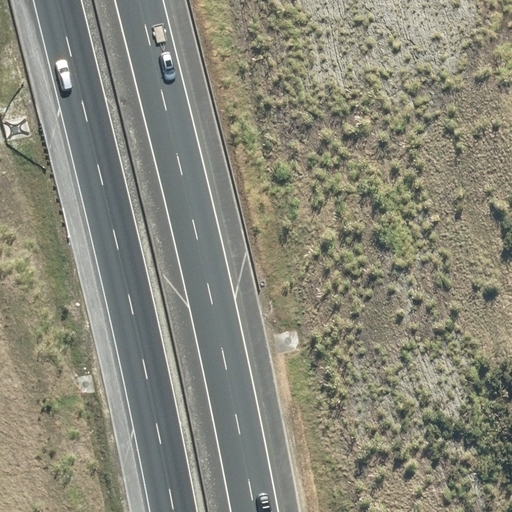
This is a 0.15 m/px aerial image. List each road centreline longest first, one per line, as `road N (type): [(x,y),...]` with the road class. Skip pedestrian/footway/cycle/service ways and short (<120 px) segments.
road 1 (motorway): [(139,0),(217,318),(254,511)]
road 2 (motorway): [(168,511),(59,0)]
